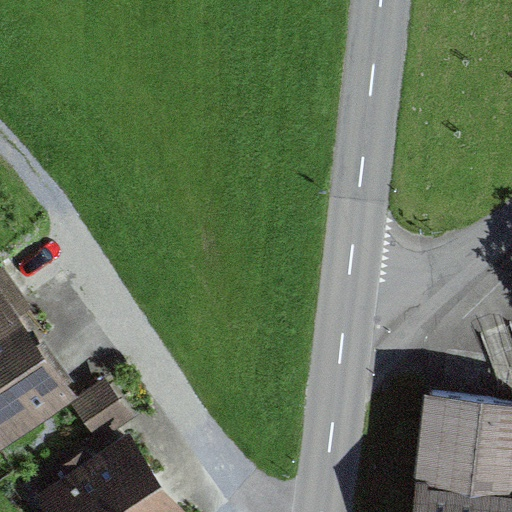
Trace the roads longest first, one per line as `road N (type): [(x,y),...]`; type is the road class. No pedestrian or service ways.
road 1 (tertiary): [(382,0),(322,511)]
road 2 (residential): [(79,236),(187,413),(241,479),(295,511)]
road 3 (track): [(511,222),(456,263),(385,283),(350,279)]
road 4 (track): [(0,131),(79,236)]
